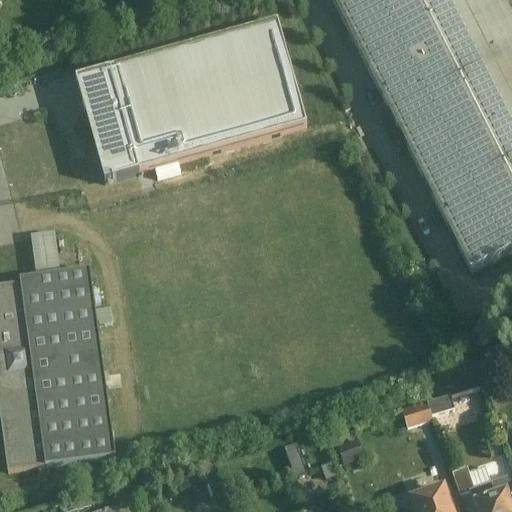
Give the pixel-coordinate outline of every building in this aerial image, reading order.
[(327,0),(471,281),(511,259),(511,29),(497,0),(327,0)] [(279,31),(78,86),(106,188),(307,133),(279,31)] [(91,278),(0,290),(0,423),(7,479),(116,465),(91,278)] [(423,437),(451,429),(446,410),(418,418),(423,437)] [(505,481),(488,481),(488,496),(505,496),(505,481)] [(409,511),(450,511),(444,494),(407,506),(409,511)] [(473,511),(510,511),(505,497),(472,509),(473,511)] [(70,511),(112,511),(108,499),(70,511)]
